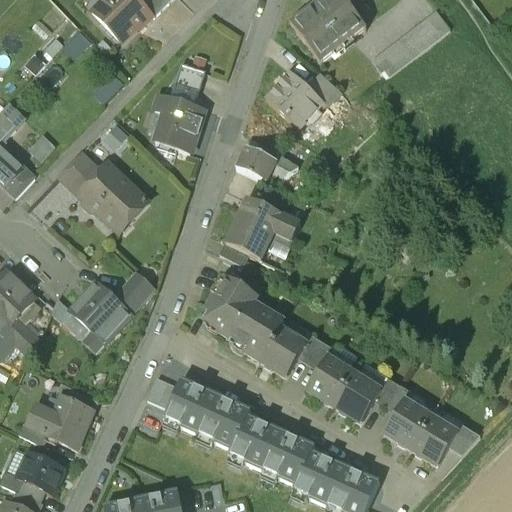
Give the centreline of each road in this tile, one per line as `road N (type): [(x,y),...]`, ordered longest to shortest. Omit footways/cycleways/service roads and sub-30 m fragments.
road 1 (residential): [(165,335),(275,0)]
road 2 (residential): [(165,335),(420,490)]
road 3 (residential): [(81,511),(165,335)]
